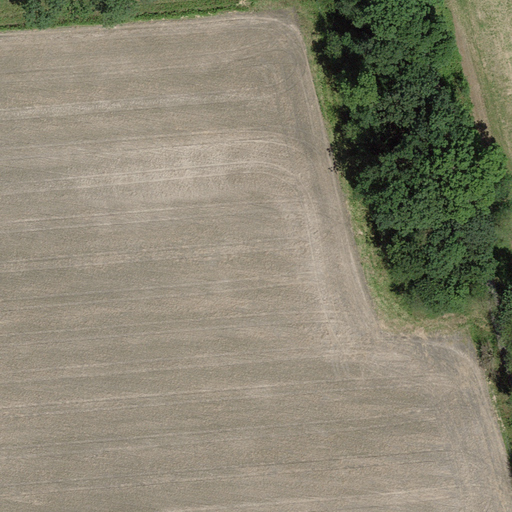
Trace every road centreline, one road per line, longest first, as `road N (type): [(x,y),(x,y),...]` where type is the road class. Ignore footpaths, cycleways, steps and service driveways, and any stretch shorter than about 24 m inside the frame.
road 1 (track): [(511,367),(405,0)]
road 2 (track): [(448,0),(511,209)]
